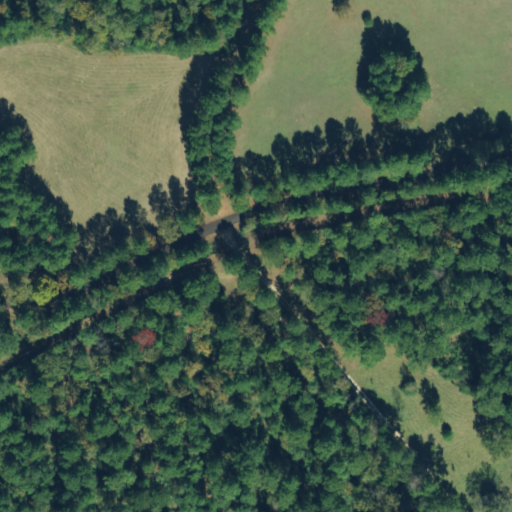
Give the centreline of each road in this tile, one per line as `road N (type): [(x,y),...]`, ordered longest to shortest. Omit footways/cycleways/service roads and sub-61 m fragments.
road 1 (residential): [(0,305),(86,303),(304,198),(511,163)]
road 2 (residential): [(211,243),(199,153),(243,0)]
